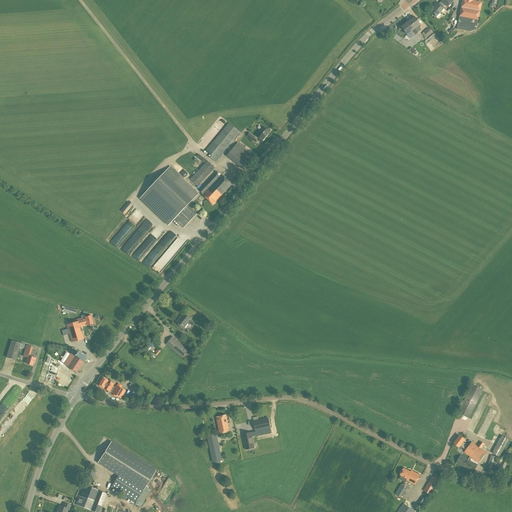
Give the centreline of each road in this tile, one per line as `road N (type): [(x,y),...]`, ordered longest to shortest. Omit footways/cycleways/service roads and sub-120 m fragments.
road 1 (tertiary): [(76,397),(344,60),(409,3)]
road 2 (unclassified): [(511,481),(438,468),(299,399),(167,406),(76,397)]
road 3 (tertiary): [(27,511),(42,458),(76,397)]
